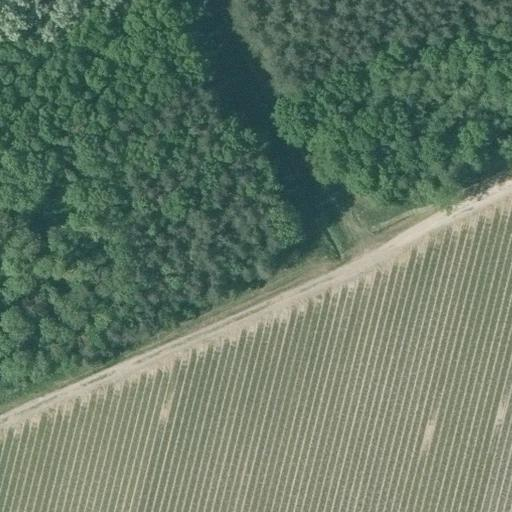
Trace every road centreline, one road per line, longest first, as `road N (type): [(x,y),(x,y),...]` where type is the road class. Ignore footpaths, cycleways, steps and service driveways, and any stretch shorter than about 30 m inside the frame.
road 1 (track): [(213,0),(366,262),(0,423)]
road 2 (track): [(366,262),(511,185)]
